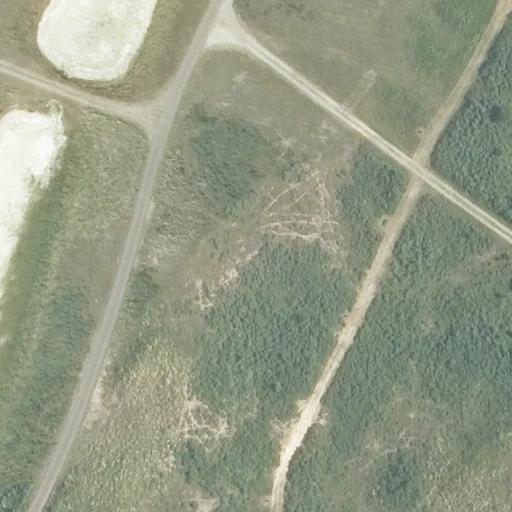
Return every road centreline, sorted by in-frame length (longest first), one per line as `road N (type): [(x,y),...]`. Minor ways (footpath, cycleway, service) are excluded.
road 1 (track): [(218,0),(162,121),(87,382),(32,511)]
road 2 (track): [(211,13),(511,238)]
road 3 (track): [(0,60),(162,121)]
